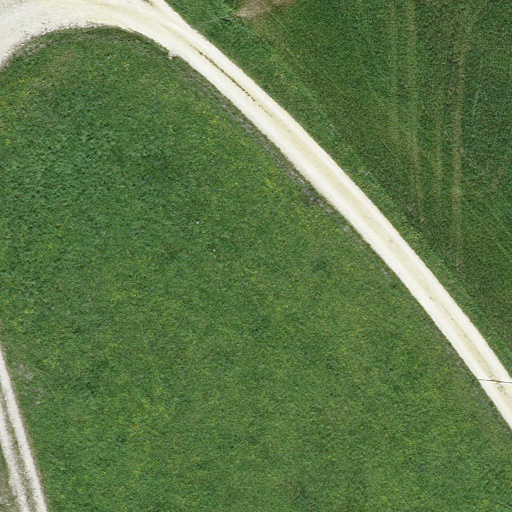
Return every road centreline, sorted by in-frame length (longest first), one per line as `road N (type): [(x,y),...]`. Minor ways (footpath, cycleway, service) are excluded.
road 1 (track): [(511,413),(428,290),(273,126),(137,0)]
road 2 (track): [(0,391),(35,511)]
